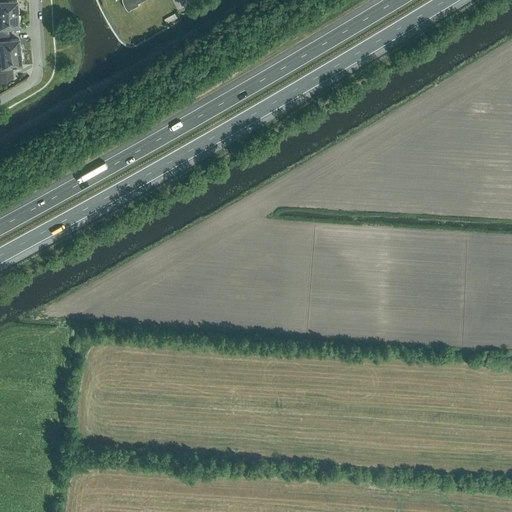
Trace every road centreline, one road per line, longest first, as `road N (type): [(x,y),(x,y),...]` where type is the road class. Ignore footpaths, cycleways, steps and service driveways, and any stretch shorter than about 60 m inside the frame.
road 1 (motorway): [(0,255),(444,0)]
road 2 (motorway): [(395,0),(0,226)]
